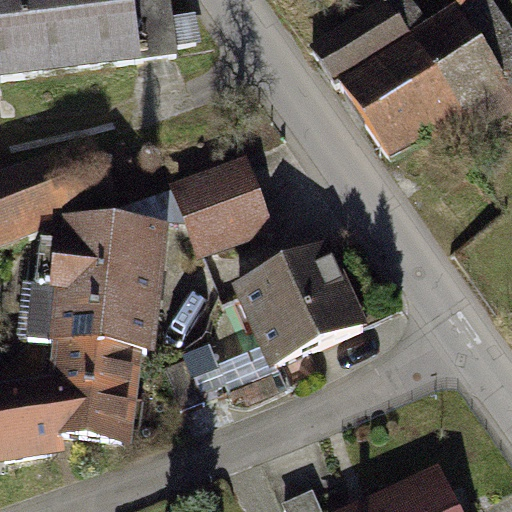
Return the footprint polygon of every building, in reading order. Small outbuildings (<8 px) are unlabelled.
[(0,0),(0,94),(183,71),(173,0),(0,0)] [(455,0),(463,9),(472,0),(455,0)] [(385,10),(327,49),(350,83),(408,44),(385,10)] [(457,18),(353,91),(403,161),(506,88),(457,18)] [(75,164),(0,193),(0,253),(96,216),(75,164)] [(248,171),(180,198),(207,268),(276,241),(248,171)] [(165,245),(70,239),(71,253),(46,253),(47,297),(28,299),(25,364),(49,365),(48,389),(0,391),(0,479),(139,462),(165,245)] [(331,259),(236,302),(272,381),(367,338),(331,259)] [(457,511),(445,483),(378,511),(457,511)]
